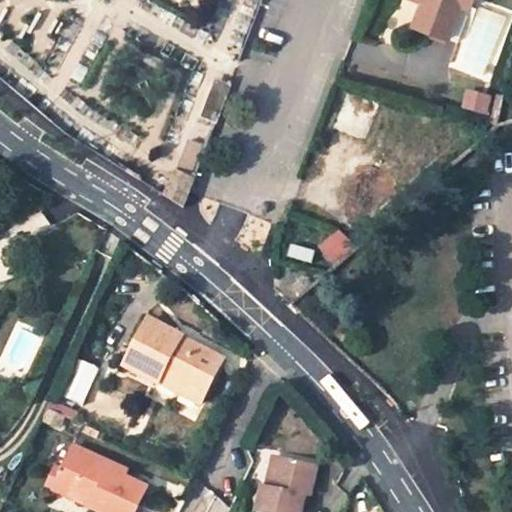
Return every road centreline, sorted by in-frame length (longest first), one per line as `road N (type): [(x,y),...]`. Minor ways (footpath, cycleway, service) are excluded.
road 1 (tertiary): [(206,277),(337,399),(414,511)]
road 2 (unclassified): [(206,277),(314,0)]
road 3 (tertiary): [(0,133),(206,277)]
